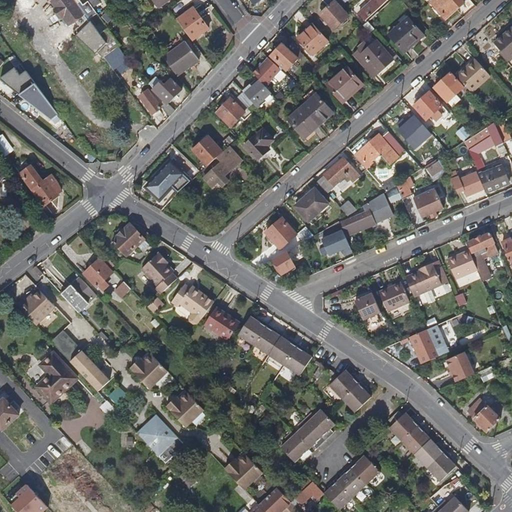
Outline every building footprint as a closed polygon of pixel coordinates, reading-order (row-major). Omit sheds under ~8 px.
[(74,22),(78,28),(89,21),(73,0),(49,0),(54,7),(53,9),(60,18),(62,17),(68,26),(74,22)] [(73,0),(89,21),(97,14),(93,9),(86,0),(73,0)] [(98,0),(86,0),(93,9),(101,3),(98,0)] [(388,2),(389,4),(394,0),(393,0),(375,0),(360,14),(367,21),(388,2)] [(445,20),(468,0),(433,0),(430,3),(445,20)] [(350,18),(336,3),(321,16),(336,32),(350,18)] [(176,20),(192,42),(208,30),(192,8),(176,20)] [(98,16),(90,22),(99,34),(108,29),(98,16)] [(424,38),(410,20),(390,36),(405,54),(424,38)] [(102,59),(104,58),(82,28),(90,22),(89,21),(78,28),(74,31),(76,36),(95,54),(96,54),(102,59)] [(375,30),(369,22),(365,26),(372,33),(375,30)] [(314,57),(328,44),(313,27),(299,39),(314,57)] [(511,58),(511,31),(511,30),(495,44),(510,61),(511,58)] [(162,58),(176,77),(198,61),(184,43),(162,58)] [(361,51),(364,54),(370,49),(365,43),(358,48),(361,51)] [(354,57),(363,68),(368,64),(378,75),(393,62),(377,44),(370,49),(364,54),(361,51),(354,57)] [(287,72),(298,61),(295,58),(291,54),(283,46),(271,57),(287,72)] [(125,56),(118,47),(108,55),(114,64),(125,56)] [(298,61),(311,75),(316,70),(301,52),(297,48),(291,54),(295,58),(298,61)] [(281,70),(268,58),(252,75),(259,82),(264,87),(281,70)] [(475,60),(456,77),(470,94),(489,77),(475,60)] [(368,64),(363,68),(373,79),(378,75),(368,64)] [(59,114),(54,107),(27,70),(20,75),(15,68),(0,79),(51,120),(59,114)] [(364,86),(348,69),(327,87),(343,105),(364,86)] [(446,103),(457,94),(463,89),(450,75),(434,89),(446,103)] [(169,117),(175,111),(168,104),(181,90),(170,80),(164,86),(155,77),(149,84),(154,89),(151,92),(162,108),(169,117)] [(256,109),(271,94),(264,87),(259,82),(251,89),(249,86),(241,93),(243,95),(253,106),(256,109)] [(145,94),(149,90),(145,84),(141,88),(145,94)] [(162,108),(151,92),(149,90),(145,94),(140,97),(153,115),(162,108)] [(441,107),(429,93),(414,107),(426,121),(431,117),(435,121),(441,117),(437,111),(441,107)] [(461,99),(457,94),(446,103),(450,108),(461,99)] [(245,115),(253,106),(243,95),(234,103),(245,115)] [(305,139),(333,114),(318,95),(289,120),(305,139)] [(231,128),(245,115),(234,103),(231,100),(217,114),(231,128)] [(411,129),(403,120),(398,115),(385,127),(398,141),(411,129)] [(493,124),(502,144),(510,141),(501,119),(495,123),(493,124)] [(495,147),(502,144),(493,124),(487,128),(487,130),(464,144),(467,152),(476,171),(484,168),(478,155),(494,146),(495,147)] [(286,135),(280,129),(276,134),(281,140),(286,135)] [(266,146),(272,141),(263,130),(245,146),(259,163),(271,153),(266,146)] [(405,152),(388,132),(381,138),(379,136),(371,141),(370,140),(366,143),(368,145),(354,157),(365,170),(372,164),(370,161),(380,153),(390,165),(405,152)] [(234,143),(229,137),(223,143),(228,149),(230,147),(234,143)] [(194,151),(208,167),(223,153),(209,138),(194,151)] [(223,153),(208,167),(211,171),(202,179),(212,190),(218,184),(223,189),(230,182),(226,178),(243,162),(230,147),(228,149),(223,153)] [(511,164),(505,152),(499,154),(505,167),(511,164)] [(423,169),(431,164),(424,153),(416,159),(423,169)] [(336,165),(316,182),(325,193),(345,175),(353,183),(359,178),(343,161),(337,166),(336,165)] [(437,163),(426,170),(430,177),(441,170),(437,163)] [(172,188),(177,194),(189,183),(170,164),(146,188),(159,201),(172,188)] [(43,182),(32,167),(21,174),(45,207),(59,196),(59,195),(62,192),(52,176),(43,182)] [(445,176),(441,170),(430,177),(434,183),(445,176)] [(502,171),(481,180),(487,193),(508,184),(502,171)] [(450,182),(458,179),(454,172),(447,175),(450,182)] [(450,182),(458,196),(465,193),(467,198),(482,191),(475,175),(459,182),(458,179),(450,182)] [(401,199),(403,205),(413,201),(404,181),(400,183),(396,186),(401,199)] [(381,189),(385,193),(396,186),(393,182),(381,189)] [(390,205),(401,199),(396,186),(385,193),(390,205)] [(315,191),(295,208),(307,222),(327,205),(315,191)] [(435,191),(413,201),(421,219),(443,210),(435,191)] [(355,212),(347,217),(339,223),(342,231),(346,239),(393,219),(383,194),(355,212)] [(339,209),(347,217),(355,212),(347,203),(339,209)] [(295,235),(281,220),(266,233),(280,249),(295,235)] [(149,246),(130,225),(112,241),(126,256),(137,246),(142,252),(149,246)] [(307,241),(313,237),(305,228),(300,232),(307,241)] [(342,231),(321,240),(328,256),(349,248),(346,239),(342,231)] [(490,233),(468,243),(472,253),(474,257),(472,258),(477,271),(482,282),(491,278),(483,261),(490,258),(489,256),(498,253),(490,233)] [(510,239),(502,243),(511,266),(511,242),(510,239)] [(455,280),(477,271),(472,258),(468,251),(447,260),(455,280)] [(287,252),(272,261),(281,278),(296,268),(287,252)] [(161,295),(176,279),(171,274),(173,271),(166,264),(167,262),(158,253),(140,269),(157,286),(155,289),(161,295)] [(100,260),(84,275),(97,289),(104,282),(113,274),(100,260)] [(432,264),(442,286),(448,283),(439,261),(432,264)] [(420,272),(406,278),(415,298),(442,286),(432,264),(423,267),(424,270),(420,272)] [(43,276),(35,268),(32,271),(39,279),(43,276)] [(96,295),(79,277),(70,286),(87,304),(96,295)] [(108,287),(104,282),(97,289),(101,293),(108,287)] [(401,283),(379,293),(388,313),(410,303),(401,283)] [(131,290),(125,284),(116,292),(123,299),(131,290)] [(201,320),(213,302),(202,294),(200,297),(190,290),(183,284),(170,300),(177,306),(179,303),(192,313),(188,318),(189,322),(193,326),(196,325),(201,320)] [(70,286),(70,285),(59,295),(77,313),(87,304),(70,286)] [(200,297),(202,294),(192,287),(190,290),(200,297)] [(21,298),(15,304),(36,327),(55,308),(40,292),(34,298),(27,304),(25,303),(21,298)] [(459,306),(466,304),(461,294),(455,297),(459,306)] [(364,322),(382,314),(373,295),(356,302),(364,322)] [(34,298),(32,296),(25,303),(27,304),(34,298)] [(157,298),(148,307),(155,315),(164,306),(157,298)] [(230,318),(231,315),(218,307),(205,326),(227,340),(238,323),(230,318)] [(240,321),(231,315),(230,318),(238,323),(240,321)] [(260,323),(250,317),(236,338),(238,339),(250,347),(252,349),(267,325),(262,322),(260,323)] [(160,325),(155,320),(151,324),(156,329),(160,325)] [(274,330),(267,325),(252,349),(267,359),(281,337),(273,332),(274,330)] [(410,338),(421,365),(440,357),(428,330),(410,338)] [(63,332),(51,343),(99,394),(110,383),(63,332)] [(100,333),(97,335),(106,345),(108,342),(100,333)] [(281,337),(267,359),(282,369),(298,345),(291,341),(290,343),(281,337)] [(250,347),(238,339),(235,343),(247,352),(250,347)] [(299,379),(312,358),(303,352),(304,349),(298,345),(282,369),(299,379)] [(47,373),(34,386),(49,401),(75,378),(51,352),(38,363),(47,373)] [(453,376),(456,384),(467,379),(474,376),(465,353),(447,361),(450,370),(453,376)] [(169,373),(152,355),(144,362),(140,366),(137,363),(131,369),(150,391),(169,373)] [(511,359),(497,366),(501,373),(511,367),(511,359)] [(334,378),(337,375),(325,367),(323,370),(334,378)] [(495,377),(490,368),(474,376),(467,379),(478,388),(483,384),(495,377)] [(343,400),(361,383),(355,376),(353,378),(346,371),(340,377),(330,386),(343,400)] [(231,380),(225,376),(220,382),(226,386),(231,380)] [(356,414),(372,398),(364,389),(366,388),(361,383),(343,400),(356,414)] [(230,387),(228,390),(234,395),(237,392),(230,387)] [(167,408),(186,429),(205,412),(188,394),(181,400),(176,404),(174,401),(167,408)] [(4,399),(0,402),(0,429),(1,431),(18,416),(4,399)] [(108,400),(101,406),(110,417),(117,411),(108,400)] [(483,400),(471,413),(477,420),(476,421),(488,433),(502,421),(496,414),(500,410),(493,402),(488,406),(483,400)] [(311,415),(305,421),(326,442),(334,434),(331,430),(336,425),(327,416),(322,410),(314,418),(311,415)] [(392,426),(402,417),(397,412),(388,421),(392,426)] [(391,427),(390,429),(403,443),(417,429),(412,423),(413,422),(406,414),(402,417),(392,426),(391,427)] [(179,440),(157,417),(137,435),(159,458),(179,440)] [(415,420),(413,422),(412,423),(417,429),(421,426),(415,420)] [(313,446),(317,450),(326,442),(305,421),(299,426),(302,430),(295,436),(309,451),(313,446)] [(421,433),(417,429),(403,443),(415,456),(431,441),(425,434),(427,432),(425,430),(421,433)] [(300,458),(304,462),(313,454),(309,451),(295,436),(292,433),(286,439),(288,442),(281,449),(295,463),(300,458)] [(184,446),(179,440),(159,458),(166,466),(186,448),(184,446)] [(438,449),(431,441),(415,456),(428,469),(446,452),(440,447),(438,449)] [(451,458),(446,452),(428,469),(440,482),(456,467),(449,460),(451,458)] [(349,467),(367,486),(382,471),(366,455),(359,461),(357,459),(349,467)] [(225,470),(244,492),(263,474),(246,456),(239,463),(235,467),(232,464),(225,470)] [(338,482),(354,498),(367,486),(349,467),(344,472),(346,474),(338,482)] [(199,483),(193,476),(191,478),(188,474),(182,480),(185,484),(191,490),(199,483)] [(302,494),(291,504),(294,507),(298,511),(306,511),(325,494),(323,493),(314,483),(306,475),(294,486),(302,494)] [(333,487),(325,494),(340,511),(354,498),(338,482),(336,480),(331,485),(333,487)] [(462,485),(458,480),(453,483),(457,488),(462,485)] [(21,487),(7,500),(17,511),(44,511),(48,508),(28,485),(23,490),(21,487)] [(279,490),(259,508),(263,511),(298,511),(294,507),(291,504),(279,490)] [(439,508),(442,511),(469,511),(456,498),(452,502),(449,499),(439,508)]
